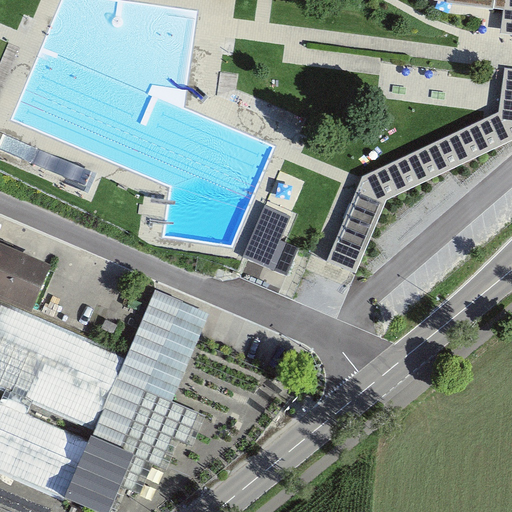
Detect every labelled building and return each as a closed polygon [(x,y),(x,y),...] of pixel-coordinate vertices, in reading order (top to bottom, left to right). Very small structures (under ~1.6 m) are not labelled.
[(455,0),(454,10),(498,15),(499,0),(455,0)] [(357,276),(386,203),(511,141),(511,73),(506,72),(501,115),(363,181),(329,264),(357,276)] [(297,219),(265,206),(243,260),(274,273),(290,234),(297,219)] [(53,273),(0,251),(0,305),(34,319),(53,273)] [(161,301),(80,510),(84,511),(115,511),(192,313),(161,301)]
